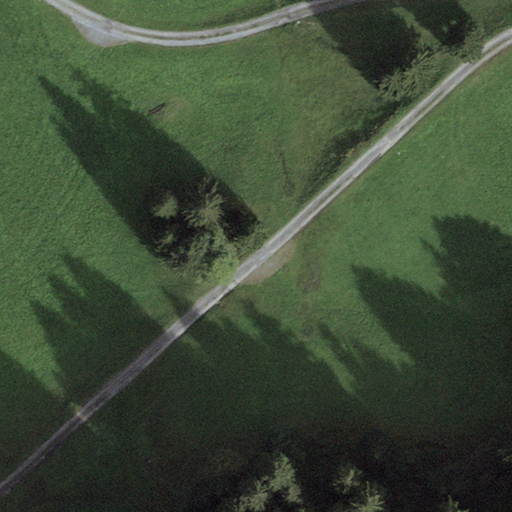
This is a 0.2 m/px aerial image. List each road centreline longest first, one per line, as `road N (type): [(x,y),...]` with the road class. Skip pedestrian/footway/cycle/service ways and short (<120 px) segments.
road 1 (track): [(511,30),(481,46),(0,485)]
road 2 (track): [(348,0),(238,28),(161,34),(118,27),(58,0)]
